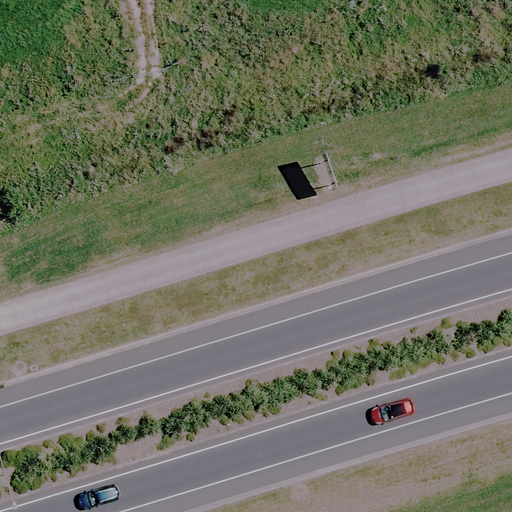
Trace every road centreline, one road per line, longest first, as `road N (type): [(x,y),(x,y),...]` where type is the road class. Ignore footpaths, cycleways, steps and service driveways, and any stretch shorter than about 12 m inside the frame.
road 1 (secondary): [(0,416),(511,269)]
road 2 (secondary): [(511,378),(60,511)]
